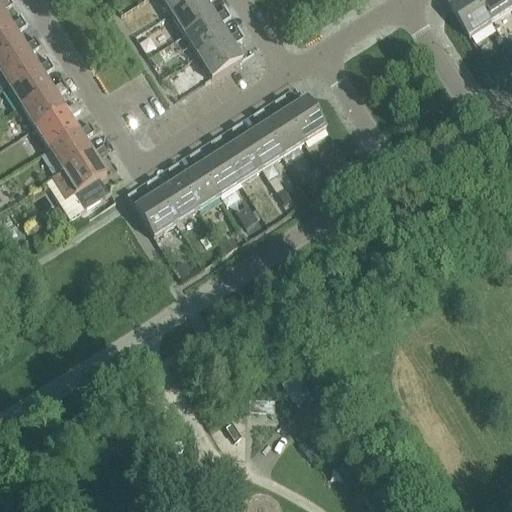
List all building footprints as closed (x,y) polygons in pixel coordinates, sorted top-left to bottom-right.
[(0,34),(9,29),(0,15),(12,7),(7,0),(0,4),(0,34)] [(156,0),(169,19),(198,0),(156,0)] [(198,0),(169,19),(182,40),(213,21),(212,21),(203,7),(213,0),(198,0)] [(474,0),(467,0),(458,6),(454,0),(444,0),(450,10),(470,42),(492,27),(474,0)] [(474,0),(492,27),(511,14),(511,12),(504,0),(474,0)] [(213,21),(182,40),(196,62),(226,42),(217,28),(229,20),(224,13),(212,21),(213,21)] [(0,64),(23,50),(14,36),(25,28),(21,21),(9,29),(0,34),(0,64)] [(149,25),(136,33),(144,45),(156,36),(149,25)] [(226,42),(196,62),(210,83),(241,63),(232,49),(242,42),(238,34),(226,42)] [(36,71),(27,57),(39,50),(34,42),(23,50),(0,64),(0,81),(6,91),(36,71)] [(511,60),(509,56),(488,70),(497,84),(511,74),(511,60)] [(169,91),(195,75),(184,57),(158,73),(169,91)] [(36,71),(6,91),(19,112),(50,93),(50,92),(41,78),(52,71),(48,64),(36,71)] [(63,114),(54,100),(66,92),(61,85),(50,92),(50,93),(19,112),(33,133),(63,114)] [(284,117),(303,147),(325,133),(305,102),(290,111),(283,101),(276,105),(283,117),(284,117)] [(77,135),(68,121),(79,113),(75,106),(63,114),(33,133),(46,155),(77,135)] [(262,130),(281,161),(303,147),(284,117),(283,117),(269,126),(262,114),(255,119),(262,130)] [(60,176),(90,156),(81,142),(93,135),(88,127),(77,135),(46,155),(60,176)] [(241,144),(260,174),(281,161),(262,130),(248,139),(240,128),(233,132),(241,144)] [(220,157),(239,188),(260,174),(241,144),(227,153),(219,141),(212,146),(219,157),(220,157)] [(90,156),(60,176),(52,181),(66,203),(74,198),(80,208),(103,194),(96,184),(104,179),(95,163),(106,156),(102,149),(90,156)] [(205,166),(198,155),(191,159),(198,171),(217,201),(239,188),(220,157),(219,157),(205,166)] [(341,156),(322,168),(334,187),(352,175),(341,156)] [(177,184),(196,215),(217,201),(198,171),(184,180),(176,168),(169,173),(177,184)] [(315,170),(307,176),(312,185),(321,179),(315,170)] [(203,226),(196,215),(177,184),(163,193),(155,182),(148,186),(155,198),(156,198),(175,228),(182,240),(203,226)] [(282,192),(276,196),(283,208),(290,204),(282,192)] [(133,211),(153,242),(175,228),(156,198),(155,198),(141,207),(134,195),(127,200),(133,210),(133,211)] [(251,214),(238,222),(244,232),(257,224),(251,214)] [(230,240),(218,248),(224,258),(237,250),(230,240)] [(185,265),(173,273),(179,282),(191,274),(185,265)] [(297,364),(286,372),(309,407),(321,399),(297,364)] [(251,404),(250,417),(274,418),(274,405),(251,404)] [(210,431),(222,444),(232,434),(220,421),(210,431)] [(313,437),(298,448),(311,465),(325,454),(313,437)] [(348,458),(333,468),(344,486),(359,476),(348,458)]
